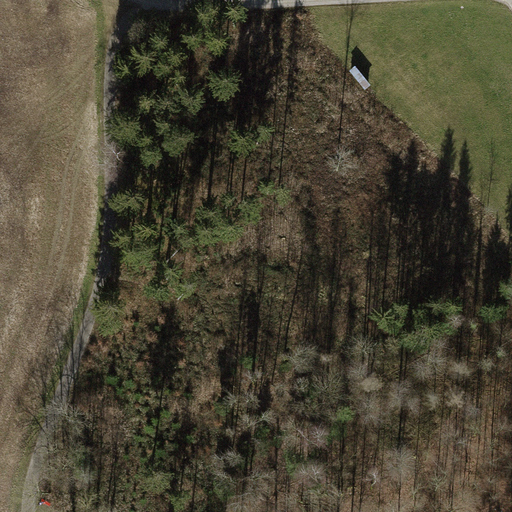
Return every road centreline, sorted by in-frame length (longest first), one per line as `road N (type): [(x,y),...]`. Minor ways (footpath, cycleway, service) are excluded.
road 1 (track): [(33,511),(32,490),(97,308),(109,236),(111,61),(123,0)]
road 2 (track): [(157,0),(279,0)]
